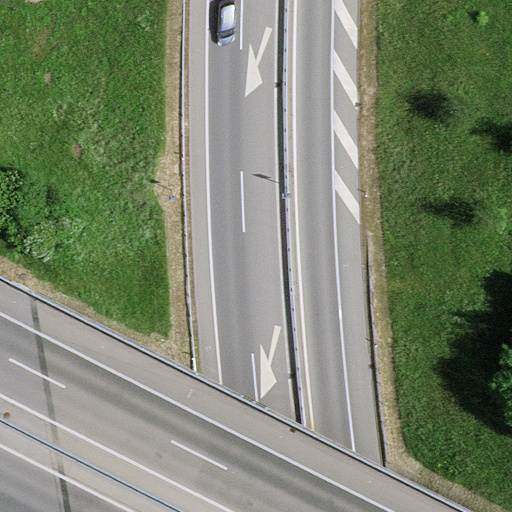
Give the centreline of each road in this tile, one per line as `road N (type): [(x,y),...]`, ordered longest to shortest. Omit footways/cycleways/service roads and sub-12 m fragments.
road 1 (motorway): [(344,511),(314,200),(314,0)]
road 2 (motorway): [(241,0),(242,202),(270,511)]
road 3 (motorway): [(314,511),(0,354)]
